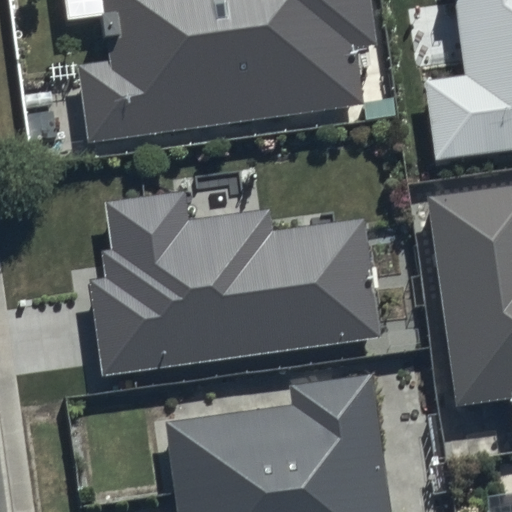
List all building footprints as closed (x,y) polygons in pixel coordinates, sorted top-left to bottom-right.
[(103,0),(109,53),(78,56),(87,133),(365,99),(360,63),(371,62),(368,39),(377,38),(372,0),(103,0)] [(511,0),(455,0),(463,67),(425,71),(434,153),(511,141),(511,0)] [(511,175),(428,187),(456,396),(511,388),(511,175)] [(182,185),(103,195),(113,272),(88,275),(100,367),(382,331),(366,210),(272,222),(270,202),(186,213),(182,185)] [(290,401),(168,417),(179,511),(393,511),(376,364),(286,375),(290,401)]
